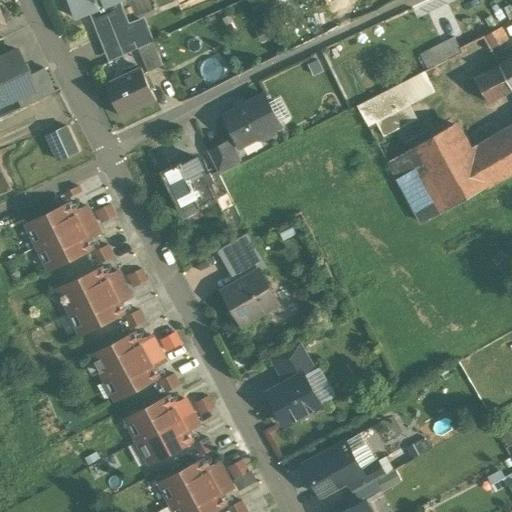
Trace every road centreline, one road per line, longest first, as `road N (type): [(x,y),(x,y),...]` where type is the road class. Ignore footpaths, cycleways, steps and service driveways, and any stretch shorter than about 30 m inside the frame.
road 1 (residential): [(291,511),(108,159)]
road 2 (residential): [(408,0),(195,105),(108,159)]
road 3 (residential): [(108,159),(29,0)]
road 4 (residential): [(108,159),(0,213)]
